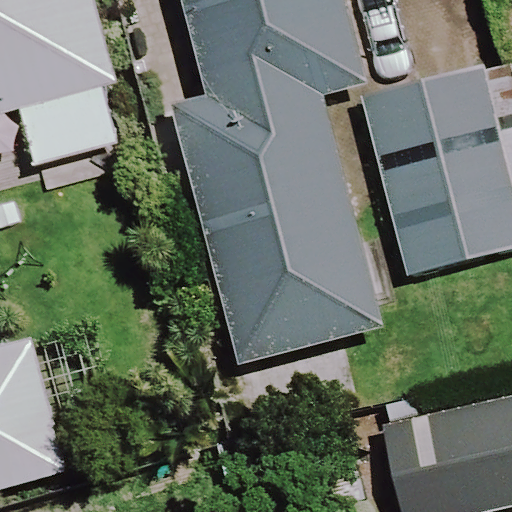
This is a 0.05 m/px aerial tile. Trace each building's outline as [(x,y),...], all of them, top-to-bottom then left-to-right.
[(132,153),(89,0),(0,0),(0,123),(18,118),(35,180),(132,153)] [(366,87),(340,0),(178,0),(211,107),(171,119),(246,372),(392,328),(324,100),(366,87)] [(511,261),(511,193),(485,89),(363,120),(407,289),(511,261)] [(0,500),(125,473),(97,343),(0,363),(0,500)] [(511,511),(511,408),(364,441),(379,511),(511,511)]
